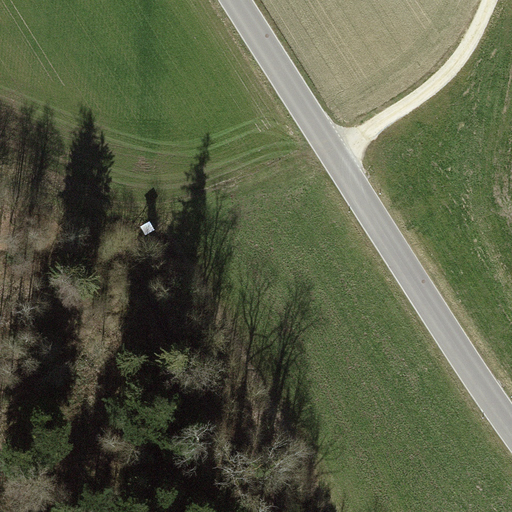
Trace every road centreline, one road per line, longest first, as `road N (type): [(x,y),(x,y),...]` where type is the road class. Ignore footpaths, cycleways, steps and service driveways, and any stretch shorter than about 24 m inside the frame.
road 1 (tertiary): [(238,0),(456,350),(511,424)]
road 2 (track): [(493,0),(457,73),(425,100),(331,149)]
